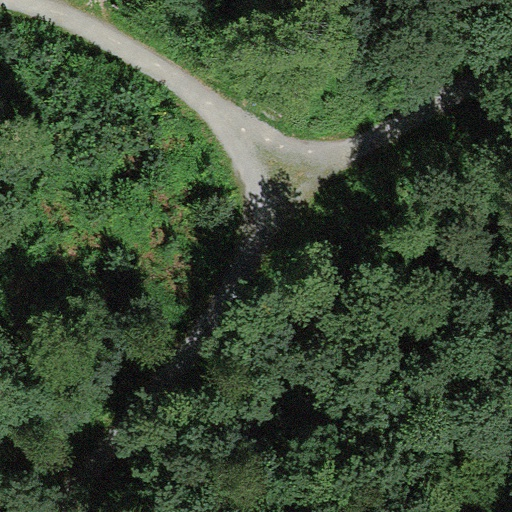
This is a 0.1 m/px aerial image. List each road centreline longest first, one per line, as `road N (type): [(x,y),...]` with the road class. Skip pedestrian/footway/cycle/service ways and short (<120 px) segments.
road 1 (track): [(282,183),(248,288),(56,511)]
road 2 (track): [(282,183),(243,128),(57,12),(11,0)]
road 3 (track): [(511,62),(282,183)]
